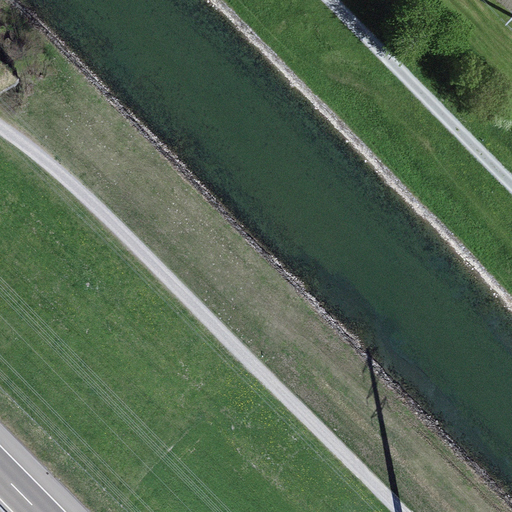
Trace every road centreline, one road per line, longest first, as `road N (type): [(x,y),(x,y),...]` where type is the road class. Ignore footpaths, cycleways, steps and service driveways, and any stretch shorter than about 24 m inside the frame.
road 1 (track): [(399,511),(47,159),(0,126)]
road 2 (track): [(511,178),(334,0)]
